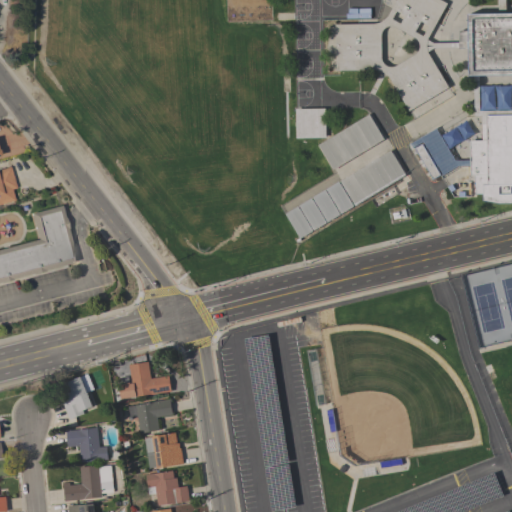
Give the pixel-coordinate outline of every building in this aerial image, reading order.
[(504,0),(504,13),(511,13),(511,202),(498,203),(482,200),(482,194),(475,194),(474,175),(470,175),(469,141),(481,140),(481,116),(473,116),(472,75),(468,76),(468,48),(458,49),(458,47),(433,48),(426,52),(448,87),(409,111),(386,74),(383,72),(380,71),(376,70),(335,70),(335,24),(374,24),(379,22),(383,20),(386,16),(395,0),(440,0),(446,3),(426,40),(432,43),(459,42),(458,31),(467,31),(467,14),(497,13),(497,0),(504,0)] [(324,108),(325,137),(295,138),(295,109),(324,108)] [(368,114),(383,139),(333,170),(318,145),(368,114)] [(454,126),(464,120),(472,134),(462,140),(454,126)] [(439,135),(454,127),(462,140),(448,149),(439,135)] [(414,148),(421,144),(429,157),(442,149),(450,162),(437,169),(440,174),(432,179),(414,148)] [(389,150),(405,175),(354,206),(339,181),(389,150)] [(0,169),(9,167),(16,188),(11,189),(14,200),(0,204),(0,169)] [(325,189),(338,181),(353,206),(340,214),(325,189)] [(312,197),(324,190),(339,214),(327,222),(312,197)] [(325,223),(313,230),(298,206),(310,198),(325,223)] [(0,248),(37,239),(30,213),(60,205),(75,262),(0,282),(0,248)] [(299,238),(285,214),(297,206),(312,231),(299,238)] [(150,379),(168,376),(171,392),(150,395),(134,397),(127,399),(125,385),(131,384),(128,365),(147,362),(150,379)] [(59,396),(63,394),(59,385),(86,373),(93,389),(86,392),(92,406),(82,410),(83,414),(69,420),(59,396)] [(153,402),(153,401),(170,399),(173,415),(157,417),(159,430),(139,433),(136,417),(129,418),(127,406),(153,402)] [(98,447),(106,446),(107,459),(80,462),(78,446),(67,447),(65,431),(96,428),(98,447)] [(176,443),(178,443),(178,444),(179,444),(182,464),(156,468),(154,451),(145,453),(143,435),(152,434),(153,435),(174,432),(176,443)] [(81,484),(79,467),(98,465),(98,467),(110,466),(113,495),(64,501),(62,483),(68,482),(69,485),(81,484)] [(172,470),(173,478),(176,478),(177,487),(186,486),(189,501),(157,506),(154,486),(146,488),(145,474),(172,470)] [(67,511),(67,506),(93,503),(93,511),(67,511)]
